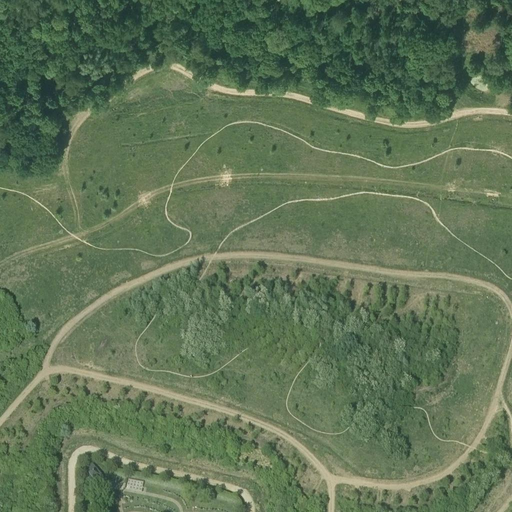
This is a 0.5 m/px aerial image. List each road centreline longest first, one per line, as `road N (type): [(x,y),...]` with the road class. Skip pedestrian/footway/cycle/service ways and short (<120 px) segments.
road 1 (track): [(511,111),(388,123),(292,95),(225,91),(160,65),(81,119),(54,164),(0,163)]
road 2 (track): [(0,265),(100,229),(162,190),(214,179),(388,181),(511,199)]
road 3 (track): [(41,368),(64,330),(95,305),(155,273),(214,256),(474,280),(505,297),(511,315)]
road 4 (track): [(0,422),(41,368),(137,386),(287,438),(327,472),(330,511)]
road 5 (track): [(511,343),(474,442),(452,466),(397,487),(330,479)]
road 6 (track): [(70,511),(71,461),(84,449),(239,489),(251,511)]
road 7 (track): [(458,114),(447,28),(291,0)]
road 8 (track): [(265,0),(240,12),(165,16),(144,16),(130,0)]
